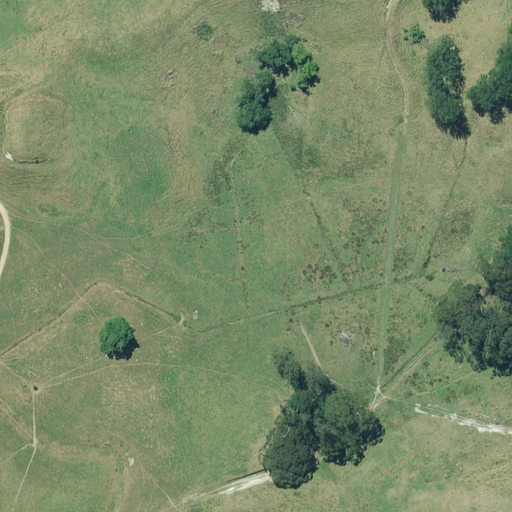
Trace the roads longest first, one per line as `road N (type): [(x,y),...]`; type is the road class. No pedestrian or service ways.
road 1 (track): [(407,92),(379,381),(392,392)]
road 2 (track): [(161,511),(315,457),(392,392)]
road 3 (track): [(392,392),(447,341),(511,324)]
road 4 (track): [(511,422),(392,392)]
